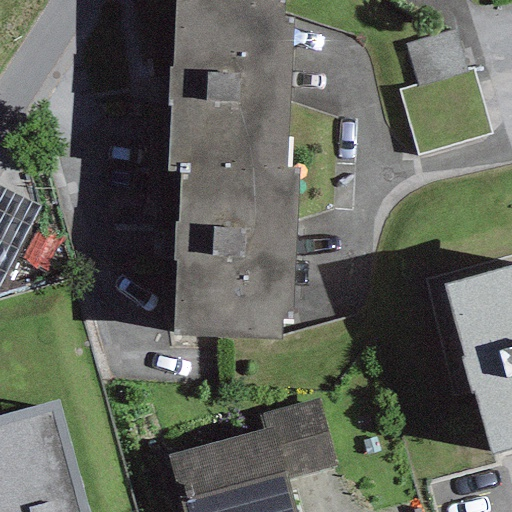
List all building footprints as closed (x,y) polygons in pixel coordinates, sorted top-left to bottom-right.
[(292,12),(177,7),(165,184),(179,184),(173,348),(282,354),(292,12)] [(511,281),(445,300),(490,467),(511,461),(511,281)] [(256,416),(262,437),(273,434),(286,482),(337,470),(321,399),(256,416)] [(86,511),(58,408),(0,424),(0,511),(86,511)] [(262,437),(165,462),(177,511),(293,511),(286,482),(273,434),(262,437)]
